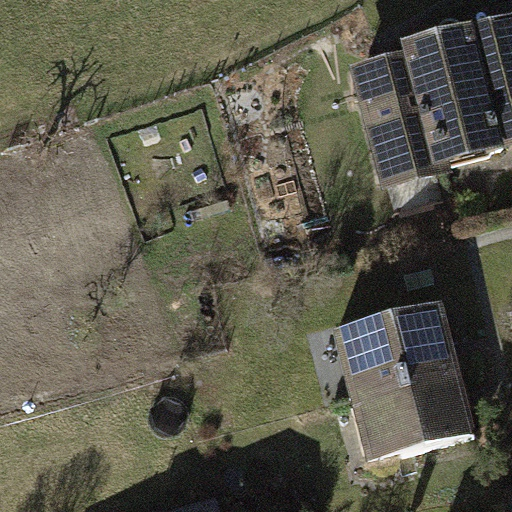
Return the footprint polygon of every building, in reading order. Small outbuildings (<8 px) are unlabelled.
[(427,44),(435,75),(511,57),(511,9),(424,30),(427,44)] [(435,75),(427,44),(362,59),(394,194),(459,178),(456,166),(446,121),(435,75)] [(511,57),(435,75),(446,121),(511,104),(511,57)] [(511,104),(446,121),(456,166),(511,152),(511,104)] [(25,202),(0,210),(0,219),(7,240),(35,230),(25,202)] [(339,333),(359,403),(466,372),(445,302),(339,333)] [(359,403),(380,473),(486,442),(466,372),(359,403)] [(230,511),(227,499),(183,511),(230,511)]
